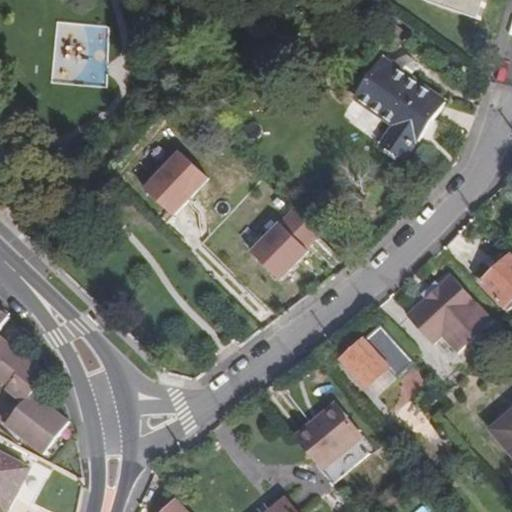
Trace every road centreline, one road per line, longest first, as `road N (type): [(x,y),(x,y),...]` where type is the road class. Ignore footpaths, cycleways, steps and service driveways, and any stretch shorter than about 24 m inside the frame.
road 1 (residential): [(511,81),(476,181),(380,279),(185,417),(131,427)]
road 2 (tertiary): [(0,256),(84,389),(100,455),(97,511)]
road 3 (tertiary): [(131,427),(80,332),(0,255)]
